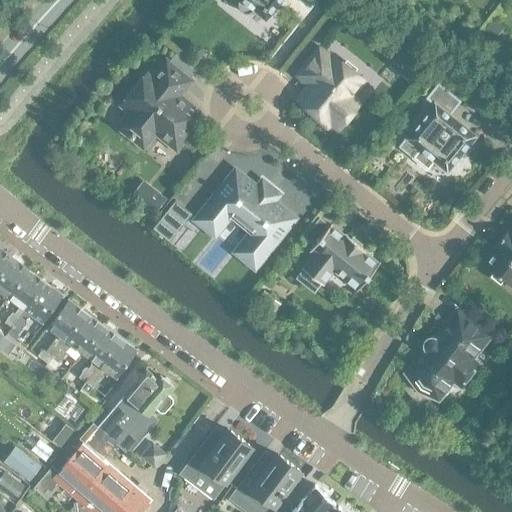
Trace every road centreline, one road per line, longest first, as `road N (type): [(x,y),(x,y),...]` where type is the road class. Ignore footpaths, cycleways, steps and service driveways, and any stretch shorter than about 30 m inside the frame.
road 1 (residential): [(322,435),(0,199)]
road 2 (residential): [(440,256),(248,102)]
road 3 (residential): [(322,435),(440,256)]
road 4 (residential): [(449,511),(322,435)]
